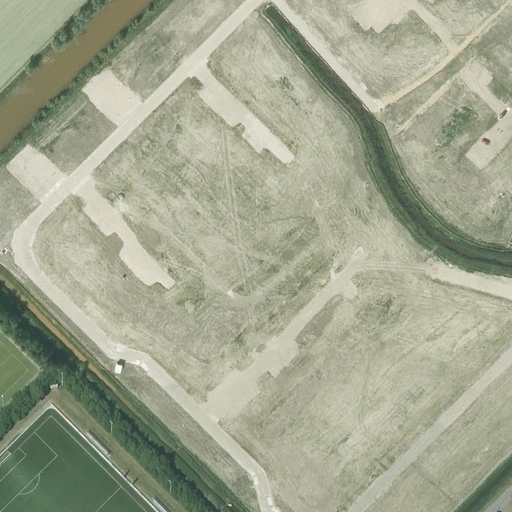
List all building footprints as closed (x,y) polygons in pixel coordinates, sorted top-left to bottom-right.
[(191,0),(186,6),(203,22),(209,16),(209,15),(213,11),(210,8),(214,4),(209,0),(191,0)] [(243,50),(235,58),(248,71),(270,49),(257,36),(251,43),(250,42),(242,49),(243,50)] [(143,51),(137,58),(150,71),(156,65),(156,64),(153,61),(150,58),(147,56),(144,53),(143,51)] [(137,58),(130,64),(144,78),(150,71),(137,58)] [(130,64),(124,71),(137,84),(144,78),(130,64)] [(124,71),(117,77),(131,91),(137,84),(124,71)] [(226,72),(219,79),(225,84),(232,77),(226,72)] [(315,100),(299,116),(311,128),(327,112),(315,100)] [(174,118),(159,133),(166,140),(181,125),(174,118)] [(424,119),(415,128),(419,132),(416,135),(426,145),(429,142),(434,147),(443,139),(424,119)] [(334,123),(312,146),(323,157),(345,135),(334,123)] [(181,125),(166,140),(172,146),(187,131),(181,125)] [(283,125),(276,132),(280,135),(287,129),(283,125)] [(187,131),(172,146),(178,153),(181,150),(194,138),(187,131)] [(194,138),(181,150),(187,157),(202,142),(196,136),(194,138)] [(202,142),(187,157),(193,163),(208,148),(202,142)] [(208,148),(193,163),(200,170),(215,155),(208,148)] [(247,154),(240,161),(246,168),(254,160),(247,154)] [(494,157),(488,162),(497,171),(502,166),(494,157)] [(225,164),(210,179),(221,190),(220,191),(222,193),(242,172),(243,171),(232,160),(227,165),(225,164)] [(254,160),(246,168),(253,175),(260,167),(254,160)] [(301,167),(294,174),(298,178),(305,171),(301,167)] [(445,168),(441,173),(448,180),(452,175),(445,168)] [(242,172),(222,193),(234,205),(250,190),(248,188),(253,183),(242,172)] [(0,175),(0,234),(9,226),(2,220),(23,199),(0,175)] [(511,184),(506,179),(493,191),(511,210),(511,209),(511,184)] [(267,191),(248,211),(258,220),(264,214),(267,217),(280,204),(267,191)] [(485,196),(471,211),(479,219),(481,217),(486,222),(487,222),(492,227),(503,217),(497,211),(498,209),(485,196)] [(347,224),(343,229),(353,239),(359,234),(357,232),(361,228),(363,230),(370,223),(368,221),(373,216),(361,203),(355,209),(354,208),(348,213),(349,214),(343,220),(347,224)] [(311,224),(302,234),(317,250),(326,240),(324,238),(333,230),(324,221),(316,229),(311,224)] [(329,260),(324,265),(331,272),(336,267),(329,260)] [(373,287),(368,292),(371,296),(377,291),(373,287)] [(368,292),(363,297),(367,301),(371,296),(368,292)] [(380,304),(380,305),(395,320),(401,314),(402,315),(402,314),(403,315),(410,308),(403,301),(402,303),(393,293),(381,305),(380,304)] [(380,305),(366,317),(381,332),(394,320),(395,320),(380,305)] [(475,306),(463,318),(481,336),(493,318),(475,306)] [(330,309),(325,313),(331,319),(335,315),(330,309)] [(352,321),(338,334),(357,354),(371,340),(352,321)] [(201,332),(194,339),(207,352),(214,345),(201,332)] [(194,339),(187,345),(201,359),(207,352),(194,339)] [(187,345),(181,351),(195,365),(201,359),(187,345)] [(491,348),(486,353),(493,360),(498,355),(491,348)] [(181,351),(175,358),(188,372),(195,365),(181,351)] [(419,351),(412,358),(426,372),(433,365),(419,351)] [(412,358),(406,364),(420,378),(426,372),(412,358)] [(406,364),(399,371),(413,385),(420,378),(406,364)] [(320,370),(313,376),(327,390),(334,383),(320,370)] [(399,371),(393,378),(407,391),(413,385),(399,371)] [(313,376),(307,383),(320,397),(327,390),(313,376)] [(393,378),(386,384),(400,398),(407,391),(393,378)] [(307,383),(300,389),(314,403),(320,397),(307,383)] [(300,389),(294,396),(307,410),(314,403),(300,389)] [(294,396),(287,403),(300,417),(307,410),(294,396)] [(449,428),(446,432),(451,436),(454,433),(449,428)] [(446,432),(442,435),(447,440),(451,436),(446,432)] [(479,442),(468,454),(482,468),(493,457),(479,442)] [(468,454),(456,465),(471,479),(482,468),(468,454)]
